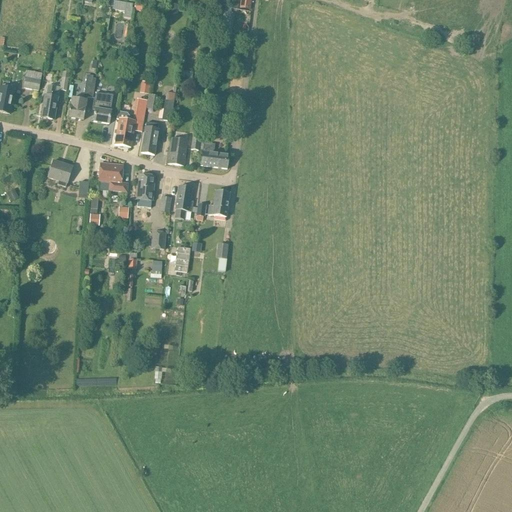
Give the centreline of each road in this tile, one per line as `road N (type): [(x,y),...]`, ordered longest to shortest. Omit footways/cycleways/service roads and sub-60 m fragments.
road 1 (residential): [(229,181),(0,125)]
road 2 (track): [(419,511),(480,405),(511,397)]
